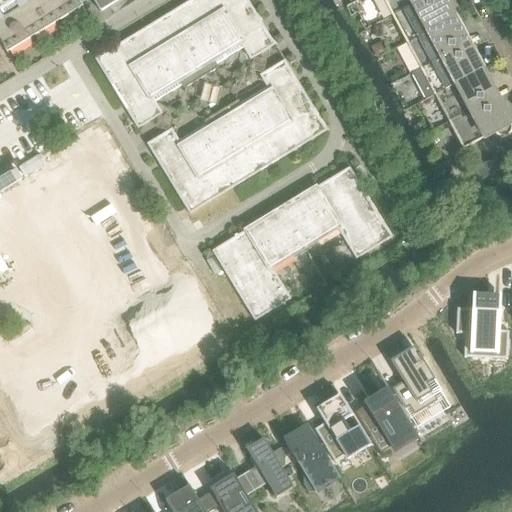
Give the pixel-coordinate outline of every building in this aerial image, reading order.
[(0,0),(0,43),(6,53),(82,7),(81,4),(78,0),(91,0),(100,13),(109,7),(120,0),(0,0)] [(274,46),(261,23),(246,0),(192,0),(163,18),(201,79),(218,68),(216,65),(242,49),(250,61),(274,46)] [(422,0),(382,0),(391,17),(422,0)] [(453,18),(443,0),(422,0),(391,17),(406,44),(453,18)] [(201,79),(163,18),(94,60),(137,130),(162,114),(154,103),(181,86),(183,90),(201,79)] [(468,45),(467,43),(453,18),(406,44),(420,70),(468,45)] [(482,72),(482,71),(468,45),(420,70),(435,97),(482,72)] [(326,131),(298,84),(284,61),(259,76),(266,88),(240,104),(238,101),(220,112),(257,173),(326,131)] [(496,97),(495,96),(482,72),(435,97),(448,123),(496,97)] [(510,124),(497,99),(496,97),(448,123),(463,150),(494,133),(497,136),(500,138),(504,138),(507,136),(510,134),(511,130),(511,126),(510,124)] [(257,173),(220,112),(203,122),(205,126),(178,142),(171,130),(146,145),(189,215),(257,173)] [(480,182),(505,169),(499,156),(473,170),(480,182)] [(392,238),(349,168),(313,190),(313,191),(281,211),(306,252),(318,244),(315,241),(336,228),(355,260),(392,238)] [(129,238),(129,207),(109,207),(109,238),(129,238)] [(271,268),(292,255),(294,259),(306,252),(281,211),(248,231),(248,230),(212,252),(254,322),(290,300),(271,268)] [(190,359),(226,339),(188,269),(46,346),(88,422),(127,401),(109,368),(175,332),(190,359)] [(457,310),(455,335),(465,335),(464,359),(507,360),(508,333),(499,332),(500,312),(500,296),(472,294),(472,310),(457,310)] [(406,352),(390,362),(406,386),(394,393),(405,410),(409,408),(413,416),(436,402),(431,394),(439,389),(419,355),(414,348),(406,352)] [(23,371),(0,382),(0,434),(9,430),(25,460),(60,441),(23,371)] [(332,385),(324,389),(330,399),(337,394),(332,385)] [(365,407),(355,413),(380,454),(390,448),(394,455),(418,440),(414,433),(389,392),(387,389),(363,403),(365,407)] [(325,424),(314,431),(334,464),(344,457),(347,461),(370,447),(359,427),(356,429),(350,432),(344,422),(350,418),(352,417),(340,396),(337,397),(316,410),(325,424)] [(17,471),(14,465),(23,460),(8,432),(0,436),(0,463),(2,463),(8,476),(17,471)] [(302,433),(285,444),(316,496),(327,489),(324,484),(323,485),(322,476),(336,475),(312,434),(305,438),(302,433)] [(246,450),(276,499),(276,498),(292,489),(293,489),(281,469),(272,454),(263,440),(262,440),(263,440),(247,450),(246,450)] [(280,449),(272,454),(281,469),(284,467),(284,459),(284,455),(280,449)] [(255,511),(233,475),(209,490),(223,511),(255,511)] [(171,511),(204,511),(192,492),(189,486),(165,501),(168,506),(171,511)]
